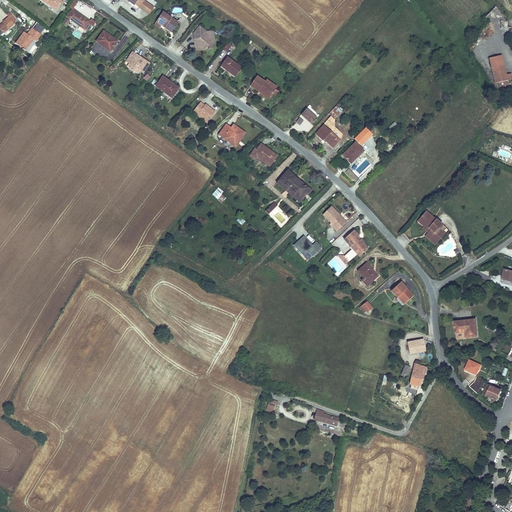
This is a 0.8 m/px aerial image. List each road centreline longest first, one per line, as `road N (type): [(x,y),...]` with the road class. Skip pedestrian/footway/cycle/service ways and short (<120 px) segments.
road 1 (unclassified): [(91,0),(320,167),(430,288)]
road 2 (unclassified): [(430,288),(441,360),(472,402),(506,415)]
